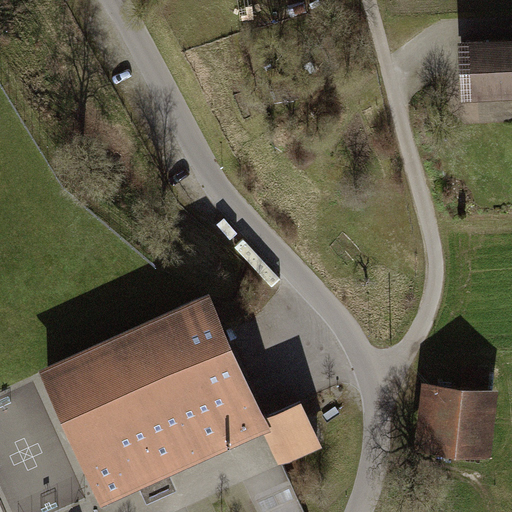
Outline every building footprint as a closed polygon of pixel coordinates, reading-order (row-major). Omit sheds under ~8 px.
[(511,43),(460,47),(463,95),(511,91),(511,43)] [(48,374),(101,491),(145,472),(149,482),(161,477),(156,466),(261,419),(263,418),(210,301),(48,374)] [(256,371),(299,348),(276,306),(234,329),(256,371)] [(426,382),(419,450),(503,459),(510,392),(426,382)] [(301,400),(263,418),(261,419),(279,458),(319,440),(301,400)] [(263,511),(307,511),(287,463),(250,478),(263,511)]
